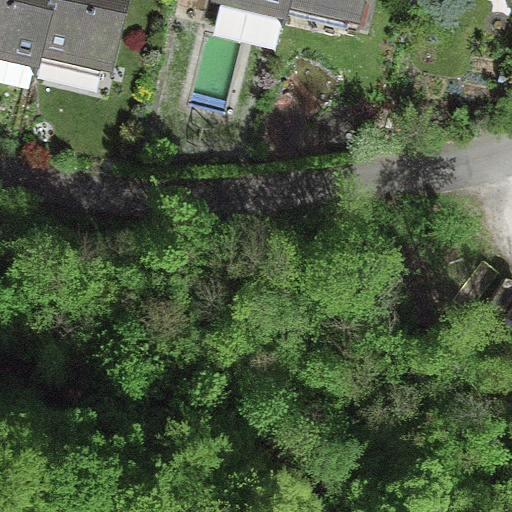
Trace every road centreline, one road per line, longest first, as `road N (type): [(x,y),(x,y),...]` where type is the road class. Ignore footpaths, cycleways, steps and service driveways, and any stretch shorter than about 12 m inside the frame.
road 1 (residential): [(511,132),(413,160),(235,185),(102,180),(0,153)]
road 2 (residential): [(0,343),(249,436),(355,511)]
